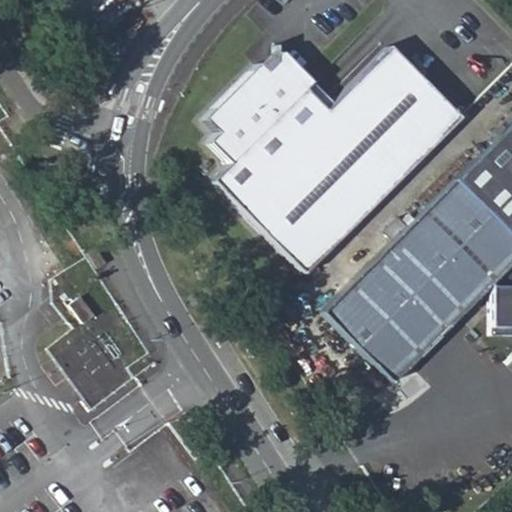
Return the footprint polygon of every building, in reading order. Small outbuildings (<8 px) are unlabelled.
[(212,190),(298,277),(453,123),(382,51),(325,108),(318,115),(297,94),(304,87),(282,64),(275,64),(275,69),(275,73),(265,83),(263,81),(257,75),(202,130),(216,144),(208,152),(229,173),(212,190)] [(263,81),(265,83),(275,73),(275,69),(263,81)] [(304,87),(297,94),(318,115),(325,108),(304,87)] [(403,232),(318,320),(368,369),(389,390),(485,294),(487,346),(511,345),(511,123),(450,184),(420,216),(413,223),(409,219),(408,218),(398,227),(403,232)] [(424,196),(430,202),(442,190),(435,184),(424,196)] [(416,212),(409,219),(413,223),(420,216),(416,212)] [(110,267),(101,253),(91,260),(100,274),(110,267)] [(76,282),(67,289),(80,307),(90,300),(76,282)]
